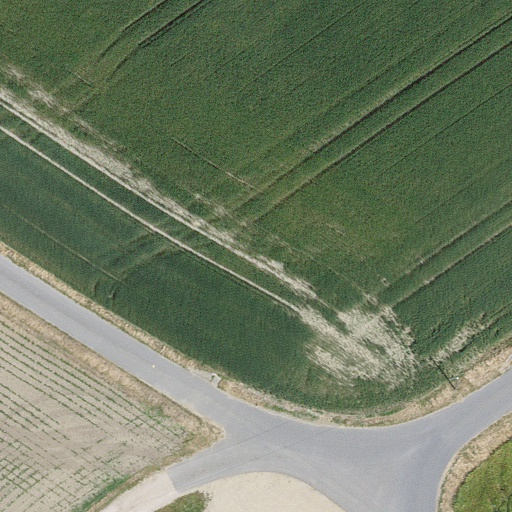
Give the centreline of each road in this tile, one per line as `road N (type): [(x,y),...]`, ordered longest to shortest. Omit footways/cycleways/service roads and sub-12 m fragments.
road 1 (track): [(0,264),(267,441),(363,494)]
road 2 (track): [(511,393),(363,494),(382,511)]
road 3 (track): [(118,511),(267,441)]
